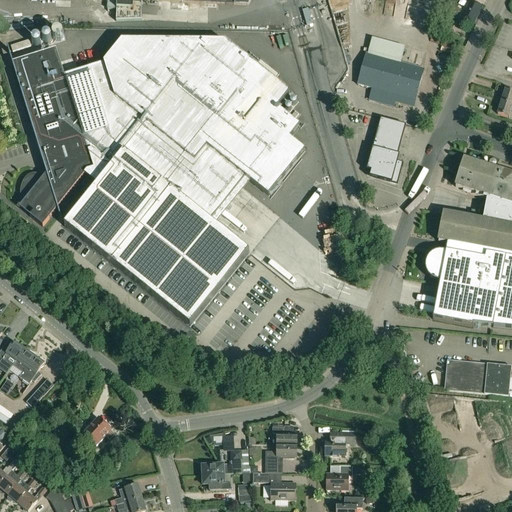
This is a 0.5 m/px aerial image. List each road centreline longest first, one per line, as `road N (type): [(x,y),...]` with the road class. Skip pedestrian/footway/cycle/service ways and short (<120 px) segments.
road 1 (unclassified): [(296,403),(329,381),(365,334),(439,126)]
road 2 (residential): [(156,431),(116,372),(0,279)]
road 3 (unknown): [(331,297),(289,295),(240,322),(242,338),(261,344),(310,327)]
road 4 (residential): [(156,431),(296,403)]
road 5 (unclassified): [(439,126),(496,0)]
